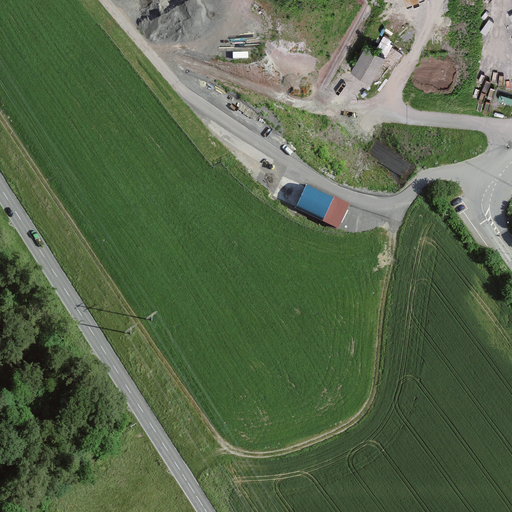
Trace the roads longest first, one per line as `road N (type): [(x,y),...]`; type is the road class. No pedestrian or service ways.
road 1 (track): [(225,448),(0,108)]
road 2 (primary): [(207,511),(0,192)]
road 3 (track): [(390,209),(394,258),(374,391),(361,415),(279,452),(225,448)]
